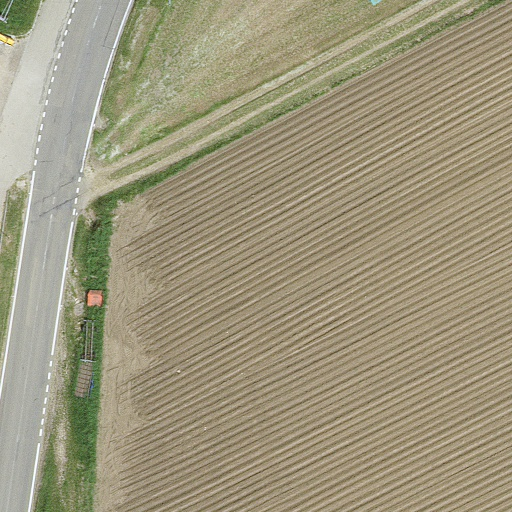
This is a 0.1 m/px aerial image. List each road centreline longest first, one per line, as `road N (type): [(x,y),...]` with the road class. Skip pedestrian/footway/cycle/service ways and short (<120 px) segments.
road 1 (tertiary): [(5,511),(49,194),(98,0)]
road 2 (track): [(0,182),(49,194),(167,158),(459,0)]
